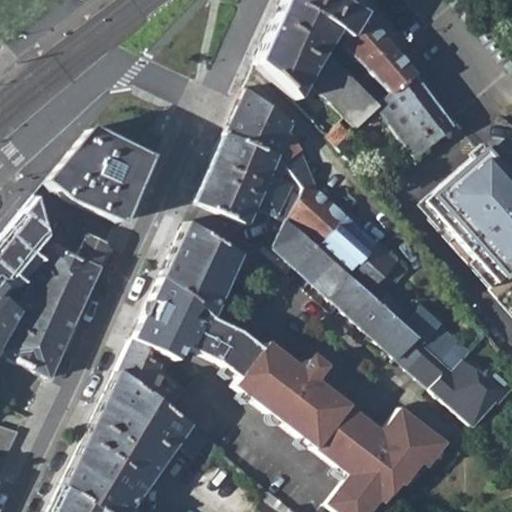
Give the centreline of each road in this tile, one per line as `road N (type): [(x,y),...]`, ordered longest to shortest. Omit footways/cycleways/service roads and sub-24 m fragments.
road 1 (residential): [(198,105),(11,511)]
road 2 (residential): [(0,164),(112,62),(198,105)]
road 3 (residential): [(416,0),(481,80),(508,92)]
